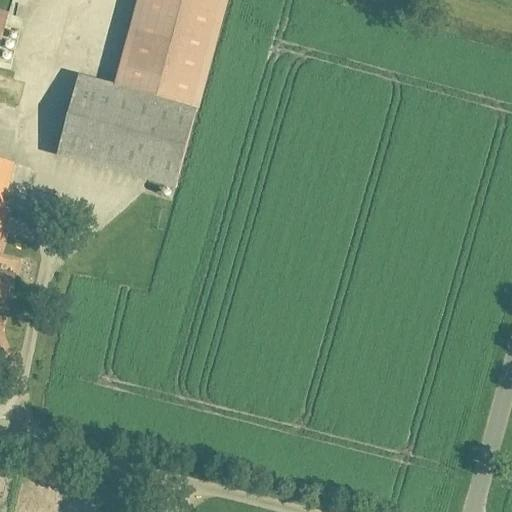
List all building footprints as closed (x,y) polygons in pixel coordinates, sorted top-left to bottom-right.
[(141,0),(115,94),(197,118),(230,0),(141,0)] [(0,17),(0,53),(10,20),(0,17)] [(80,89),(62,159),(176,189),(194,119),(80,89)] [(0,239),(20,169),(0,163),(0,239)] [(0,277),(0,321),(4,323),(16,282),(0,277)]
